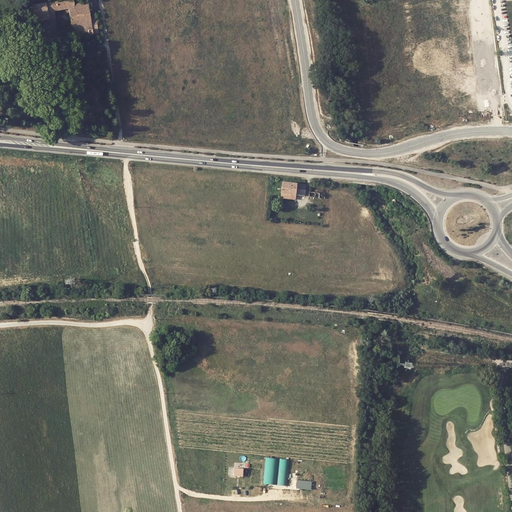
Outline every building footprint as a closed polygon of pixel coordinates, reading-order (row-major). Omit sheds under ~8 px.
[(66,0),(46,3),(49,20),(52,42),(60,41),(59,40),(59,37),(55,13),(66,11),(67,14),(70,13),(74,33),(71,33),(71,38),(73,38),(99,33),(97,18),(91,18),(88,2),(80,4),(79,0),(66,0)] [(46,3),(30,5),(33,22),(49,20),(46,3)] [(306,185),(283,182),(281,194),(296,195),(304,196),(306,185)] [(263,483),(276,485),(279,458),(266,457),(263,483)] [(290,460),(280,459),(279,472),(288,473),(290,460)] [(243,477),(244,468),(234,467),(233,476),(243,477)] [(297,489),(312,489),(312,481),(297,480),(297,489)]
